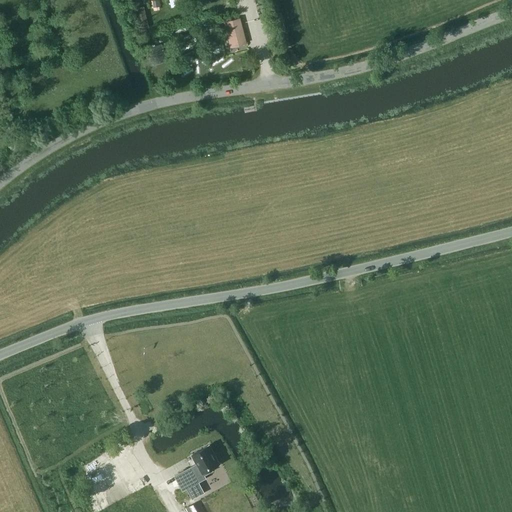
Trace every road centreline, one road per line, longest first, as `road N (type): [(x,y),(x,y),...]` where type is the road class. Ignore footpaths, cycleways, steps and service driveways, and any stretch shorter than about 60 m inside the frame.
road 1 (tertiary): [(0,182),(52,144),(142,105),(345,71),(511,11)]
road 2 (unclassified): [(0,354),(138,308),(326,278),(511,230)]
